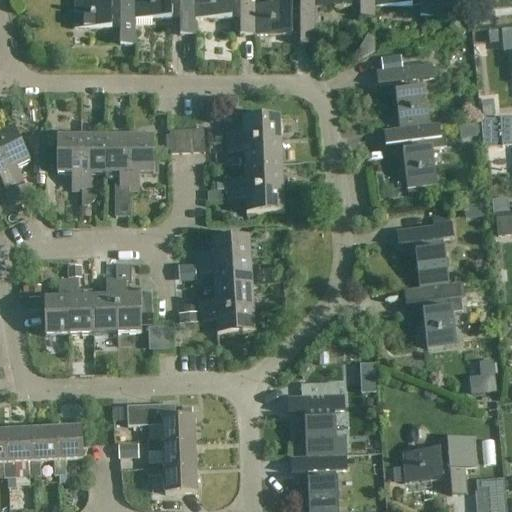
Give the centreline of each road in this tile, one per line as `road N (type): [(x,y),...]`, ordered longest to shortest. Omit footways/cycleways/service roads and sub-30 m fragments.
road 1 (residential): [(13,84),(295,83),(319,98),(342,261),(327,306),(248,391)]
road 2 (residential): [(248,391),(225,382),(51,389),(31,383),(0,267)]
road 3 (residential): [(0,264),(50,242),(159,242)]
road 4 (residential): [(248,391),(249,511)]
